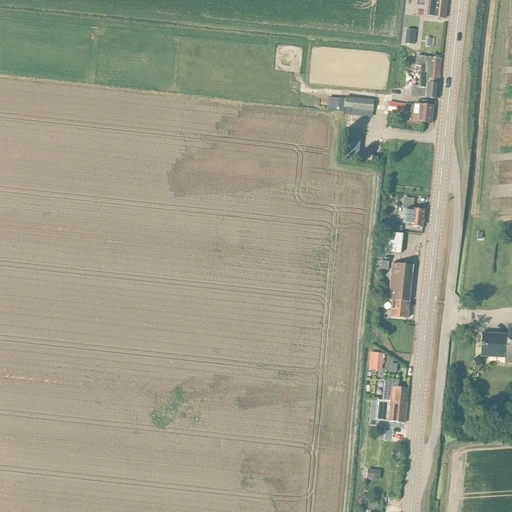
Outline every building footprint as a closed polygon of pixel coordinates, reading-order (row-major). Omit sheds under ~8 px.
[(424,0),(424,6),(423,17),(445,20),(446,0),(424,0)] [(437,100),(441,58),(417,56),(416,66),(420,67),(418,86),(411,85),(410,97),(437,100)] [(344,100),(343,109),(352,110),(372,112),(374,101),(345,98),(344,100)] [(390,104),(389,111),(402,112),(403,105),(390,104)] [(414,104),(412,122),(417,122),(431,124),(433,106),(419,105),(414,104)] [(360,138),(347,137),(345,156),(358,157),(360,138)] [(403,197),(402,208),(412,209),(413,199),(403,197)] [(405,211),(403,224),(412,224),(412,227),(414,227),(422,228),(422,227),(424,211),(416,210),(413,210),(413,212),(405,211)] [(401,254),(402,234),(385,233),(383,252),(401,254)] [(392,302),(409,303),(413,266),(391,264),(388,301),(392,302)] [(408,319),(409,303),(392,302),(390,317),(408,319)] [(511,362),(511,326),(509,326),(509,335),(482,334),(481,357),(507,358),(507,362),(511,362)] [(370,353),(368,370),(369,370),(372,371),(381,371),(383,354),(374,353),(370,353)] [(382,401),(407,403),(408,389),(397,388),(398,383),(399,383),(399,382),(383,380),(383,382),(384,382),(383,400),(382,400),(382,401)] [(377,400),(375,421),(388,422),(402,423),(405,423),(407,403),(399,402),(382,401),(377,400)] [(372,423),(373,411),(367,411),(367,413),(366,412),(364,427),(372,427),(373,424),(372,423)] [(366,478),(373,479),(375,470),(368,469),(368,470),(366,478)]
